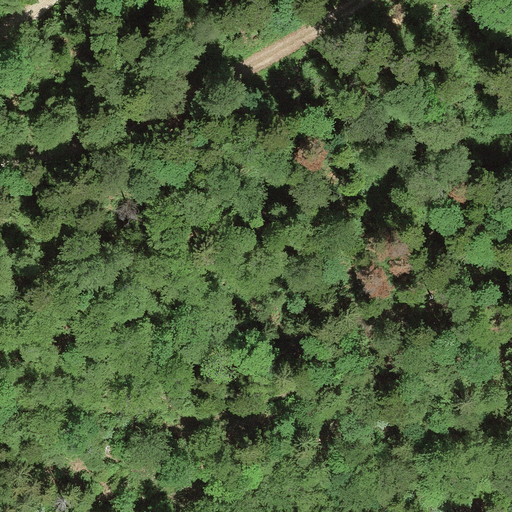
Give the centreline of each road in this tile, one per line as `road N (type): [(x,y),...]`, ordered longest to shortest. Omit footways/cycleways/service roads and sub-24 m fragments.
road 1 (track): [(511,333),(206,418),(93,435)]
road 2 (track): [(353,0),(236,78),(110,135),(0,158)]
